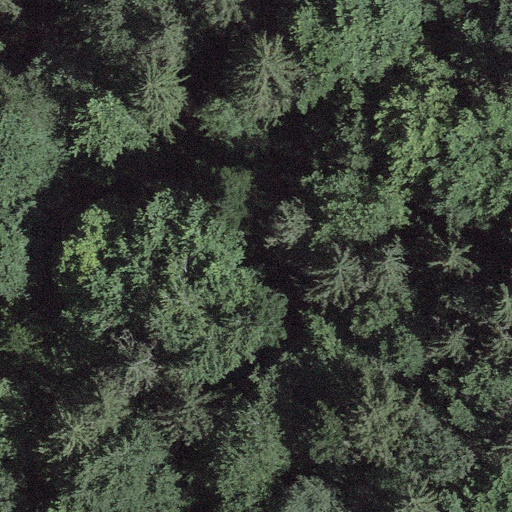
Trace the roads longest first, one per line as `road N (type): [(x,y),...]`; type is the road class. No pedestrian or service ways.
road 1 (track): [(45,0),(61,79),(63,182),(32,511)]
road 2 (track): [(63,182),(443,209),(511,228)]
